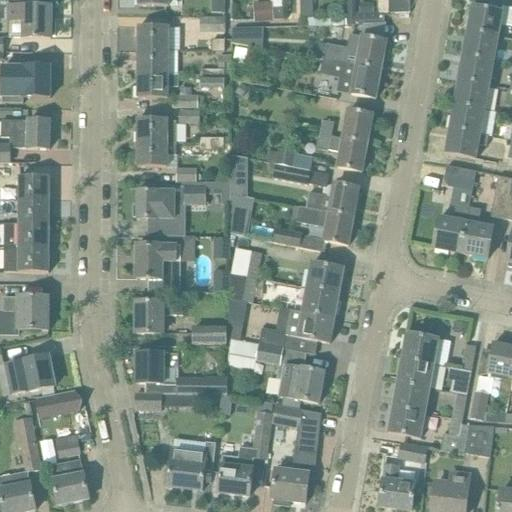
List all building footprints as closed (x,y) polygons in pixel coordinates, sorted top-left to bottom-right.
[(9,9),(9,39),(23,39),(23,40),(31,40),(51,40),(51,8),(38,8),(38,0),(11,0),(12,9),(9,9)] [(138,0),(139,8),(159,8),(168,8),(168,0),(138,0)] [(384,16),(378,17),(378,14),(374,14),(360,14),(356,14),(355,0),(344,0),(345,16),(345,27),(365,26),(383,25),(384,25),(384,16)] [(389,0),(389,4),(389,14),(410,14),(409,0),(389,0)] [(273,4),(254,4),(254,24),(274,23),(273,4)] [(313,7),(301,7),(301,20),(307,19),(307,28),(323,27),(345,27),(345,16),(332,16),(332,20),(314,21),(314,19),(313,7)] [(472,8),(468,32),(498,38),(501,25),(511,27),(511,9),(502,8),(501,13),(472,8)] [(225,20),(201,20),(201,33),(219,32),(226,32),(225,20)] [(236,27),(235,45),(268,46),(269,29),(236,27)] [(138,28),(138,52),(169,53),(169,28),(158,28),(138,28)] [(468,32),(463,57),(494,63),(496,51),(503,52),(505,40),(498,39),(498,38),(468,32)] [(327,46),(324,61),(358,68),(381,72),(386,43),(380,42),(363,39),(350,36),(347,49),(347,50),(327,46)] [(219,41),(212,41),(212,53),(225,53),(225,41),(219,41)] [(138,52),(138,76),(168,77),(168,76),(169,53),(138,52)] [(201,71),(200,77),(232,77),(232,57),(219,57),(219,71),(201,71)] [(463,57),(459,82),(489,87),(494,63),(463,57)] [(324,61),(321,77),(341,80),(338,94),(356,97),(375,101),(381,72),(358,68),(324,61)] [(3,69),(2,105),(23,105),(23,99),(30,99),(50,99),(51,69),(23,69),(7,69),(3,69)] [(138,76),(138,101),(158,101),(168,101),(168,88),(179,89),(179,77),(168,76),(168,77),(138,76)] [(200,77),(200,90),(225,91),(225,90),(232,90),(232,77),(200,77)] [(459,82),(454,106),(485,112),(489,87),(459,82)] [(242,85),(236,94),(243,99),(249,90),(242,85)] [(173,98),(173,109),(202,110),(202,98),(173,98)] [(454,106),(450,131),(480,136),(485,112),(454,106)] [(180,112),(179,125),(200,125),(201,113),(180,112)] [(344,141),(367,145),(373,117),(353,113),(349,112),(344,141)] [(138,120),(138,145),(176,145),(177,123),(168,123),(168,121),(158,121),(138,120)] [(0,146),(0,164),(9,165),(10,150),(49,151),(50,123),(28,122),(28,125),(2,124),(1,140),(10,140),(10,146),(0,146)] [(322,122),(320,136),(332,139),(334,124),(322,122)] [(450,131),(445,155),(465,159),(476,161),(478,147),(487,148),(489,137),(480,136),(450,131)] [(320,136),(317,150),(329,153),(329,152),(341,154),(344,141),(332,139),(320,136)] [(212,139),(200,139),(200,152),(212,152),(212,139)] [(212,139),(212,152),(224,152),(224,139),(212,139)] [(341,154),(338,170),(342,171),(362,174),(367,145),(344,141),(341,154)] [(138,145),(137,169),(157,169),(168,169),(168,156),(176,157),(176,145),(138,145)] [(269,153),(267,164),(276,166),(311,173),(314,160),(295,157),(296,154),(279,151),(278,154),(269,153)] [(231,184),(231,197),(242,199),(247,200),(247,170),(247,160),(231,156),(231,158),(231,184)] [(276,166),(273,180),(309,187),(311,174),(311,173),(276,166)] [(447,168),(443,188),(455,190),(472,193),(476,174),(447,168)] [(177,170),(177,184),(182,184),(197,184),(197,170),(177,170)] [(19,178),(19,202),(49,202),(50,200),(50,179),(19,178)] [(495,194),(491,218),(506,221),(510,196),(511,186),(511,180),(499,178),(496,194),(495,194)] [(133,207),(133,218),(137,218),(137,221),(157,221),(174,222),(174,207),(181,207),(182,184),(177,184),(177,189),(173,189),(173,188),(146,188),(146,193),(137,193),(137,207),(133,207)] [(182,184),(181,207),(206,207),(206,195),(222,196),(222,206),(231,206),(231,198),(231,197),(231,184),(197,184),(182,184)] [(300,209),(300,210),(353,220),(359,190),(339,187),(336,186),(333,199),(310,194),(307,210),(300,209)] [(231,197),(231,198),(231,208),(250,212),(253,201),(247,200),(242,199),(231,197)] [(19,202),(19,226),(49,225),(49,202),(19,202)] [(440,219),(433,251),(460,256),(469,209),(456,207),(453,222),(440,219)] [(469,209),(460,256),(487,261),(491,241),(493,229),(478,226),(481,212),(469,209)] [(300,210),(297,224),(327,231),(325,244),(328,244),(348,248),(353,220),(300,210)] [(5,226),(5,250),(49,250),(49,226),(19,226),(5,226)] [(276,231),(274,245),(300,249),(303,235),(276,231)] [(137,247),(136,281),(148,281),(148,295),(181,295),(181,264),(182,248),(164,248),(164,247),(137,247)] [(5,250),(5,274),(18,274),(29,275),(49,275),(49,250),(5,250)] [(248,274),(247,278),(258,279),(262,256),(252,254),(248,274)] [(313,265),(308,290),(339,296),(344,271),(324,267),(313,265)] [(214,273),(213,294),(230,294),(230,275),(230,273),(214,273)] [(247,278),(230,275),(230,294),(230,296),(230,300),(242,303),(242,304),(252,305),(253,306),(256,289),(258,279),(247,278)] [(308,290),(303,315),(334,321),(339,296),(308,290)] [(0,313),(0,337),(19,337),(19,332),(48,332),(49,299),(18,299),(18,300),(3,300),(3,314),(0,313)] [(136,304),(136,336),(156,336),(164,336),(164,317),(184,317),(184,305),(164,304),(136,304)] [(261,338),(259,346),(285,351),(306,355),(315,357),(316,356),(314,355),(317,343),(330,345),(334,321),(303,315),(292,313),(288,335),(276,333),(262,330),(261,338)] [(229,319),(229,340),(232,341),(241,343),(244,322),(229,319)] [(228,330),(194,330),(194,347),(228,347),(228,330)] [(407,336),(402,360),(434,366),(435,361),(439,341),(407,336)] [(489,365),(487,376),(503,378),(500,395),(510,397),(510,392),(511,384),(511,348),(493,345),(489,365)] [(259,346),(256,362),(279,367),(285,368),(283,381),(279,399),(283,399),(296,402),(299,402),(301,403),(319,406),(325,374),(304,370),(306,355),(285,351),(259,346)] [(465,347),(460,371),(472,373),(476,349),(470,347),(466,347),(465,347)] [(136,355),(136,385),(156,385),(164,386),(164,371),(179,371),(179,356),(156,355),(136,355)] [(23,364),(5,368),(11,397),(54,388),(48,358),(29,362),(23,363),(23,364)] [(402,360),(398,385),(430,391),(434,366),(402,360)] [(460,371),(456,397),(467,398),(472,373),(460,371)] [(178,381),(178,396),(211,398),(227,398),(228,379),(205,378),(205,381),(178,381)] [(398,385),(393,410),(425,416),(430,391),(398,385)] [(77,391),(50,400),(56,417),(83,408),(77,391)] [(476,393),(470,421),(484,424),(485,414),(489,395),(476,393)] [(136,395),(136,412),(162,413),(162,396),(136,395)] [(456,397),(451,420),(462,422),(467,398),(456,397)] [(221,398),(219,416),(230,417),(232,399),(221,398)] [(28,421),(14,424),(19,449),(22,448),(27,474),(28,474),(41,471),(37,451),(31,422),(33,421),(30,404),(25,405),(28,421)] [(220,475),(218,495),(249,499),(252,479),(253,472),(252,472),(254,460),(266,462),(272,415),(271,415),(272,408),(260,406),(259,414),(258,414),(253,451),(240,449),(239,460),(223,458),(221,468),(220,475)] [(277,408),(273,425),(299,430),(299,429),(302,413),(277,408)] [(393,410),(389,435),(421,440),(425,416),(393,410)] [(485,414),(484,424),(505,425),(505,415),(485,414)] [(444,436),(441,453),(445,454),(465,458),(469,428),(462,427),(463,423),(462,422),(451,420),(449,436),(444,436)] [(469,428),(465,458),(469,458),(470,457),(490,460),(494,430),(475,429),(469,428)] [(274,481),(272,501),(275,502),(274,507),(289,508),(290,503),(306,505),(309,480),(313,480),(316,455),(318,431),(299,429),(299,430),(294,474),(275,472),(274,481)] [(89,435),(57,441),(60,460),(80,456),(78,445),(91,442),(89,435)] [(171,463),(168,489),(202,493),(205,473),(213,474),(216,446),(176,441),(174,463),(171,463)] [(402,446),(399,460),(426,465),(428,451),(402,446)] [(61,466),(51,468),(53,483),(54,488),(58,508),(89,502),(81,462),(61,466)] [(385,468),(380,509),(396,511),(411,511),(413,496),(423,497),(424,489),(418,488),(417,488),(414,488),(415,486),(413,486),(398,484),(399,474),(399,470),(385,468)] [(28,474),(0,479),(0,495),(1,499),(3,511),(35,511),(30,485),(30,486),(28,474)] [(434,496),(432,511),(465,511),(469,478),(452,476),(450,487),(436,485),(434,496)] [(500,503),(498,511),(511,511),(511,493),(501,493),(500,503)]
